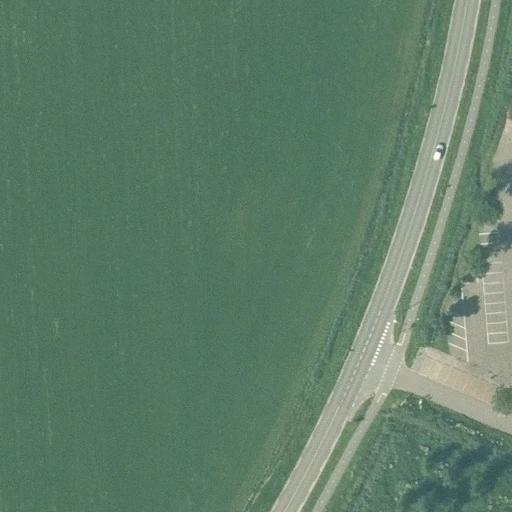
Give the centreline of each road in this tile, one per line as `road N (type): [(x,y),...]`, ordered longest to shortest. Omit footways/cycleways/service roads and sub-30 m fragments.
road 1 (secondary): [(360,360),(417,205),(464,0)]
road 2 (secondary): [(283,511),(360,360)]
road 3 (unclassified): [(511,423),(360,360)]
